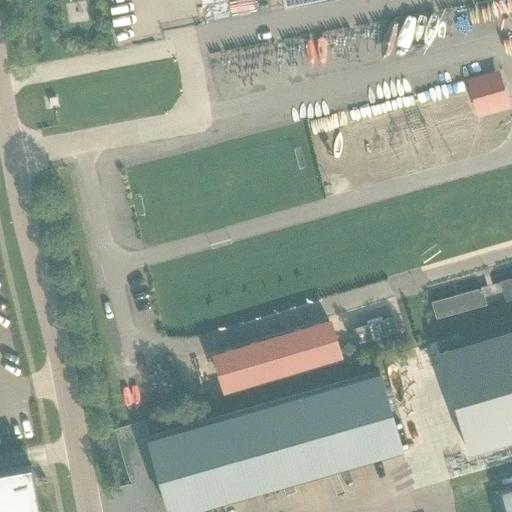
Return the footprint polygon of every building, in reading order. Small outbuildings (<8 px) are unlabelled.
[(503,73),(469,78),(476,117),(510,111),(503,73)] [(338,353),(328,321),(215,355),(224,387),(338,353)] [(511,329),(438,351),(468,453),(511,440),(511,329)] [(379,372),(146,439),(167,511),(185,511),(402,449),(379,372)] [(39,511),(31,465),(0,470),(0,511),(39,511)] [(511,511),(511,486),(501,490),(506,511),(511,511)]
